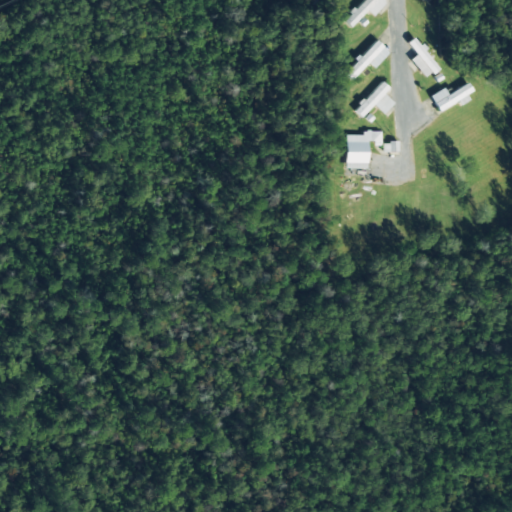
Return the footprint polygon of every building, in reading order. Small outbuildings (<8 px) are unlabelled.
[(362,0),(342,21),(350,28),(366,11),(372,16),(386,1),(384,0),(362,0)] [(437,68),(412,38),(406,43),(415,55),(409,60),(424,79),(437,68)] [(366,64),(372,69),(387,53),(374,41),(343,74),(350,81),(366,64)] [(388,89),(380,82),(353,111),(361,118),(372,105),(383,114),(392,104),(382,94),(388,89)] [(471,92),(467,84),(446,95),(443,89),(429,96),(438,112),(457,102),(459,105),(468,100),(465,95),(471,92)] [(379,144),(379,132),(362,132),(362,136),(345,135),(344,169),(366,169),(366,144),(379,144)] [(396,143),(383,143),(382,152),(396,153),(396,143)]
